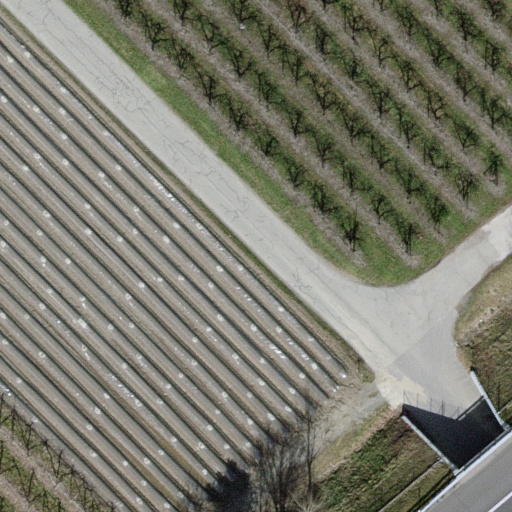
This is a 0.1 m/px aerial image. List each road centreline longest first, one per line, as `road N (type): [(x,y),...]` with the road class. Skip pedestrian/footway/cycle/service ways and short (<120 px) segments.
road 1 (unclassified): [(511,478),(32,0)]
road 2 (track): [(386,350),(511,239)]
